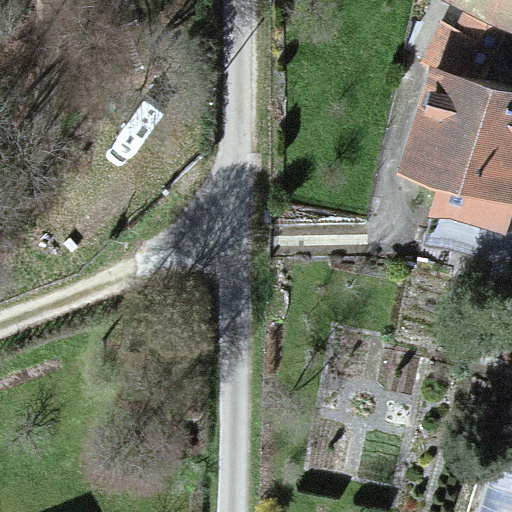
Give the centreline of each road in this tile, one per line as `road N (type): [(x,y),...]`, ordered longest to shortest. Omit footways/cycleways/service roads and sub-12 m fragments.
road 1 (residential): [(230,511),(229,205)]
road 2 (track): [(0,319),(229,205)]
road 3 (residential): [(237,0),(229,205)]
